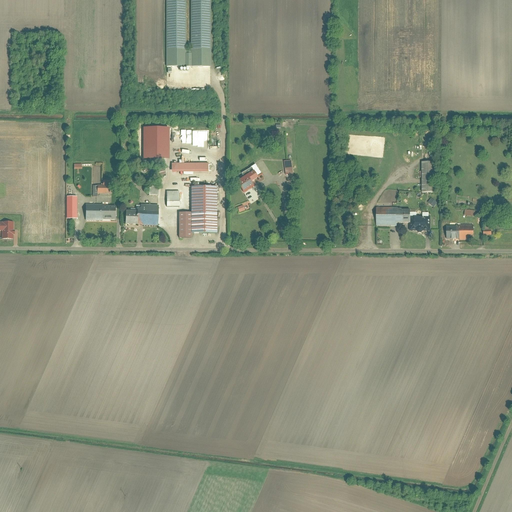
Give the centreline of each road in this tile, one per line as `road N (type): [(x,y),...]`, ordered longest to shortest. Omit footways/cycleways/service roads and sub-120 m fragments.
road 1 (unclassified): [(0,248),(511,249)]
road 2 (track): [(216,248),(218,116)]
